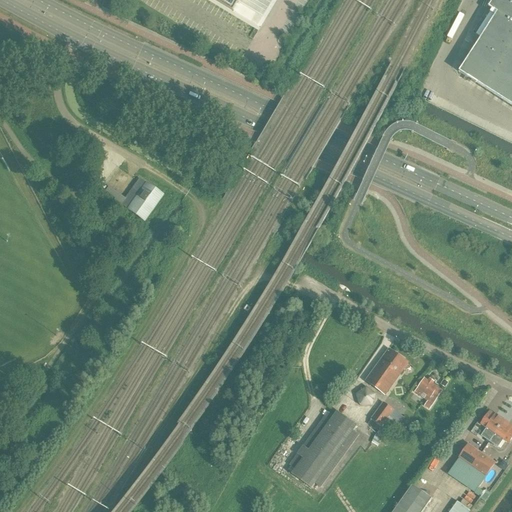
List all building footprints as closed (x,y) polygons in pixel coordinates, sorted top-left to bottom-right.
[(213,0),(233,12),(233,11),(238,3),(239,0),(213,0)] [(511,0),(494,0),(489,8),(497,14),(459,72),(511,106),(511,0)] [(144,223),(163,196),(146,185),(127,211),(144,223)] [(386,395),(409,363),(389,349),(366,381),(386,395)] [(424,379),(415,392),(421,397),(424,399),(428,402),(424,407),(429,410),(433,405),(439,396),(442,391),(437,388),(437,387),(433,384),(434,382),(429,379),(428,381),(427,381),(424,379)] [(376,395),(366,387),(356,394),(359,407),(372,406),(376,395)] [(379,432),(394,411),(394,410),(383,402),(368,424),(373,428),(378,431),(379,432)] [(401,424),(405,418),(394,411),(379,432),(378,431),(374,437),(371,443),(378,447),(381,441),(383,442),(389,432),(390,431),(392,432),(393,430),(396,433),(401,425),(401,424)] [(353,431),(357,426),(337,412),(334,417),(334,418),(337,420),(332,427),(344,435),(343,436),(353,443),(359,435),(353,431)] [(334,417),(328,413),(290,465),(295,470),(292,474),(311,488),(315,484),(321,488),(353,443),(343,436),(344,435),(332,427),(337,420),(334,418),(334,417)] [(501,417),(499,417),(496,415),(492,420),(487,417),(481,425),(487,428),(481,436),(490,442),(504,421),(504,420),(503,418),(501,417)] [(504,421),(490,442),(498,447),(503,440),(509,443),(511,438),(511,425),(510,424),(510,423),(507,421),(505,421),(504,421)] [(472,467),(482,454),(468,445),(459,458),(472,467)] [(495,463),(482,454),(472,467),(486,476),(495,463)] [(486,476),(472,467),(459,458),(459,459),(448,474),(474,493),(474,494),(479,498),(483,492),(478,488),(486,476)] [(422,511),(432,499),(412,485),(392,511),(422,511)]
